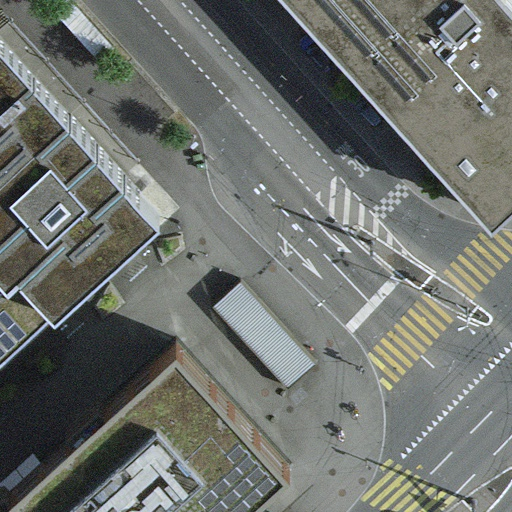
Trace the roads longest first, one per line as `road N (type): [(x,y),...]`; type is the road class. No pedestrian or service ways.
road 1 (residential): [(511,329),(411,272),(142,0)]
road 2 (primary): [(511,401),(398,511)]
